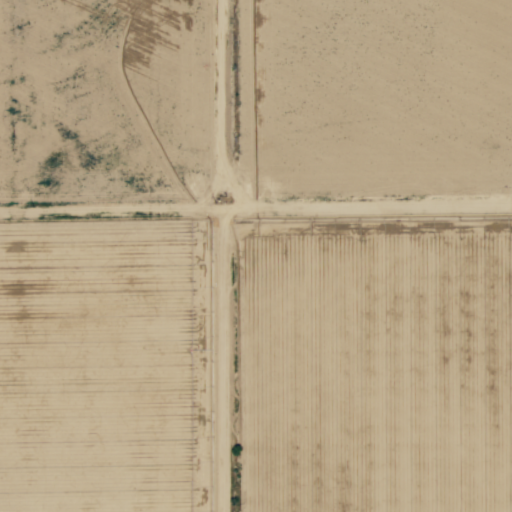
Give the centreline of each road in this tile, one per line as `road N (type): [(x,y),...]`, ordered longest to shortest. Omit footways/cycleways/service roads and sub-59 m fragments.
road 1 (track): [(511,201),(266,205),(219,217),(218,511)]
road 2 (track): [(215,0),(215,162),(259,187),(511,180)]
